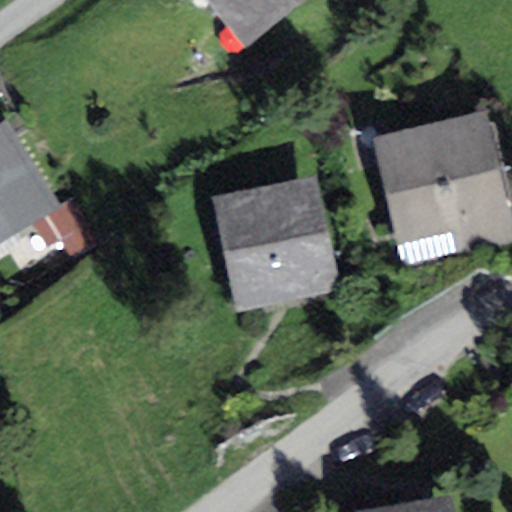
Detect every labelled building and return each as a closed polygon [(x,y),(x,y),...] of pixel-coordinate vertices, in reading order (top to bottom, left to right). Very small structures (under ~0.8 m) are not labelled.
[(208,0),(206,2),(245,53),(313,0),(208,0)] [(511,244),(511,199),(493,119),(378,146),(408,269),(511,244)] [(76,201),(64,209),(11,126),(0,132),(0,249),(34,228),(52,256),(94,229),(76,201)] [(346,293),(320,180),(215,205),(242,318),(346,293)] [(459,511),(457,503),(407,511),(459,511)]
